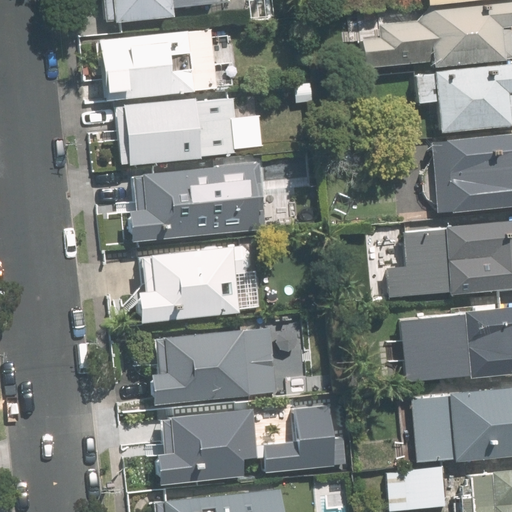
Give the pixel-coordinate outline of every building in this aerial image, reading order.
[(173,7),(230,1),(230,0),(112,0),(115,19),(174,13),(173,7)] [(511,25),(511,0),(431,0),(428,0),(427,0),(428,16),(379,21),(381,34),(361,36),(365,66),(433,59),(433,64),(509,57),(506,27),(511,25)] [(88,99),(218,86),(212,27),(100,39),(104,77),(86,79),(88,99)] [(511,90),(511,62),(414,73),(417,100),(439,98),(442,126),(511,118),(511,113),(510,91),(511,90)] [(124,105),(129,161),(230,151),(224,95),(124,105)] [(511,132),(431,141),(439,215),(511,207),(511,132)] [(135,237),(244,226),(237,163),(144,172),(148,209),(132,210),(135,237)] [(391,299),(511,286),(511,216),(404,228),(408,265),(388,267),(391,299)] [(143,321),(240,311),(233,245),(151,253),(154,288),(140,290),(143,321)] [(511,306),(402,317),(408,381),(511,370),(511,306)] [(270,325),(166,336),(169,370),(152,372),(155,403),(277,391),(270,325)] [(511,384),(410,395),(416,459),(511,448),(511,384)] [(162,483),(258,474),(251,407),(160,417),(164,452),(159,452),(162,483)] [(128,429),(156,427),(155,408),(126,411),(128,429)] [(388,511),(448,505),(444,467),(384,473),(388,511)] [(511,511),(511,467),(468,472),(472,511),(511,511)] [(166,511),(280,511),(278,487),(165,498),(166,511)]
